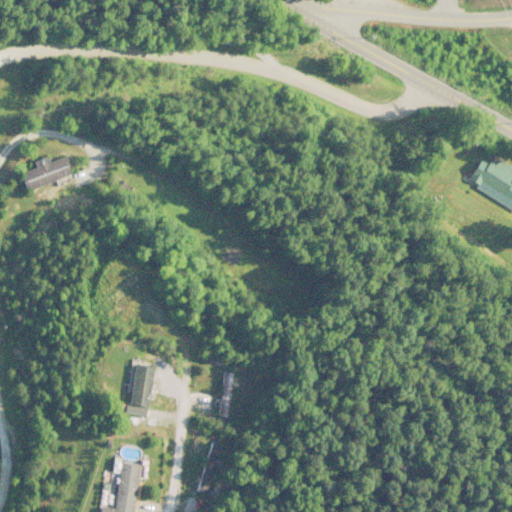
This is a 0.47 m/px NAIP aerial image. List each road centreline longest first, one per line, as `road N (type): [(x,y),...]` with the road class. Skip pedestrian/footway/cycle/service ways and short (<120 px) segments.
road 1 (residential): [(426,84),(413,101),(376,110),(242,64),(190,56),(73,48),(0,58)]
road 2 (tertiary): [(275,0),(511,131)]
road 3 (residential): [(325,26),(333,12),(511,16)]
